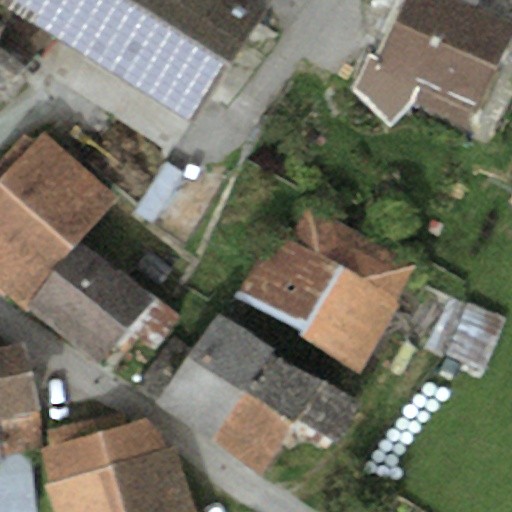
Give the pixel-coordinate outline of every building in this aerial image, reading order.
[(0,0),(0,23),(1,24),(0,25),(0,44),(27,60),(56,36),(0,0)] [(269,0),(0,0),(56,36),(192,122),(269,0)] [(366,55),(354,84),(389,122),(409,103),(464,127),(506,30),(437,0),(403,0),(408,2),(382,62),(366,55)] [(0,25),(1,24),(0,23),(0,94),(27,60),(0,44),(0,25)] [(111,192),(41,134),(0,179),(0,286),(17,301),(111,192)] [(289,240),(271,231),(236,292),(359,371),(415,266),(309,208),(289,240)] [(181,314),(82,241),(26,307),(99,363),(127,330),(151,347),(181,314)] [(276,345),(218,312),(156,400),(216,439),(271,352),(276,345)] [(23,343),(0,344),(0,462),(35,457),(43,443),(41,410),(32,410),(23,343)] [(322,381),(271,352),(216,439),(261,474),(287,435),(327,450),(332,439),(342,446),(363,403),(322,381)] [(131,409),(47,430),(51,445),(43,449),(53,482),(43,485),(50,505),(52,511),(186,511),(193,510),(174,448),(168,448),(143,417),(131,409)] [(0,511),(35,511),(34,474),(0,475),(0,511)]
